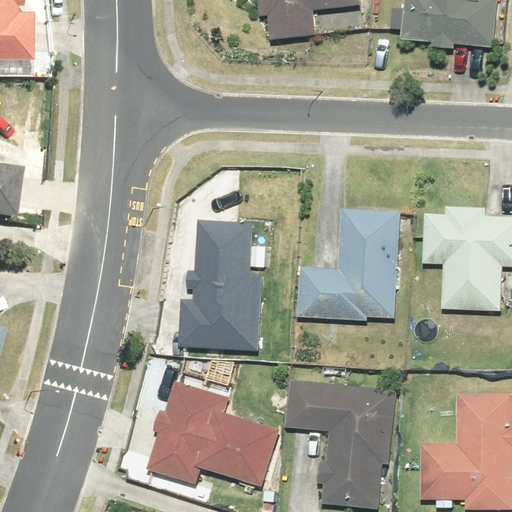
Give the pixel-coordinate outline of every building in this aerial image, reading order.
[(0,0),(0,57),(31,58),(31,10),(17,10),(17,2),(22,2),(22,0),(0,0)] [(361,0),(260,0),(262,15),(272,14),(275,39),(320,34),(316,9),(361,3),(361,0)] [(406,0),(403,40),(436,43),(436,47),(457,48),(457,45),(497,48),(500,0),(406,0)] [(0,213),(12,215),(20,164),(0,160),(0,213)] [(449,259),(448,304),(506,306),(508,262),(511,262),(511,210),(491,210),(491,203),(451,202),(450,209),(431,208),(430,258),(449,259)] [(401,315),(406,208),(347,205),(344,265),(305,263),(302,314),(373,317),(373,314),(401,315)] [(256,270),(258,220),(203,218),(201,267),(195,267),(195,284),(201,284),(200,296),(189,295),(187,344),(264,347),(267,271),(256,270)] [(235,393),(181,375),(170,406),(167,405),(160,426),(163,427),(150,465),(202,482),(208,464),(266,483),(285,427),(230,408),(235,393)] [(403,387),(297,375),(292,423),(333,427),(330,456),(323,455),(320,480),(327,481),(325,500),(384,506),(389,461),(395,461),(403,387)] [(462,440),(427,440),(428,496),(472,496),(472,508),(511,508),(511,386),(461,386),(462,440)]
